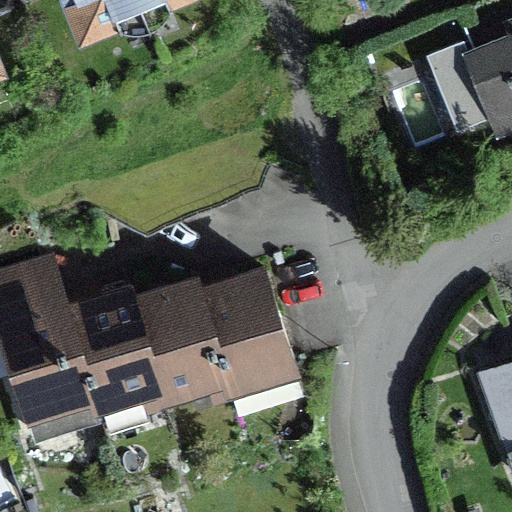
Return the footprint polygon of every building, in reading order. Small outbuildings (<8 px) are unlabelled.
[(73,0),(84,25),(145,0),(73,0)] [(511,124),(511,36),(464,56),(495,131),(511,124)] [(263,165),(210,142),(76,197),(80,208),(143,235),(155,209),(180,220),(191,195),(216,205),(227,180),(252,191),(263,165)] [(221,282),(198,290),(194,278),(183,282),(132,298),(128,287),(87,300),(65,307),(62,297),(49,258),(0,273),(0,335),(25,413),(88,392),(92,403),(154,383),(158,395),(221,375),(225,386),(292,365),(261,269),(221,282)] [(511,363),(480,375),(505,449),(503,450),(506,460),(511,458),(511,363)]
